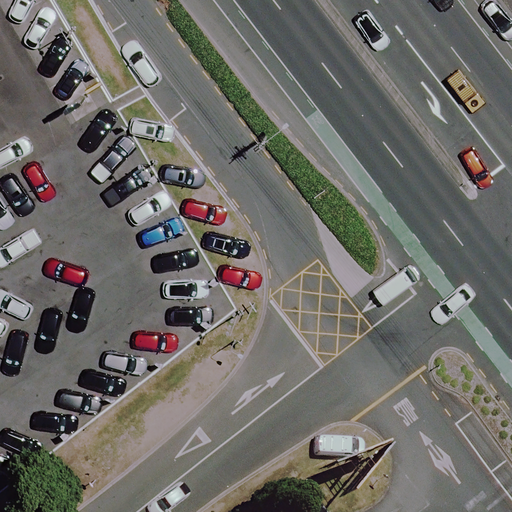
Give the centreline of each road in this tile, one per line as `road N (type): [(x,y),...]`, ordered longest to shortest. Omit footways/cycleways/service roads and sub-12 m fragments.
road 1 (unclassified): [(468,252),(130,511)]
road 2 (secondary): [(468,252),(273,0)]
road 3 (secondary): [(413,0),(511,126)]
